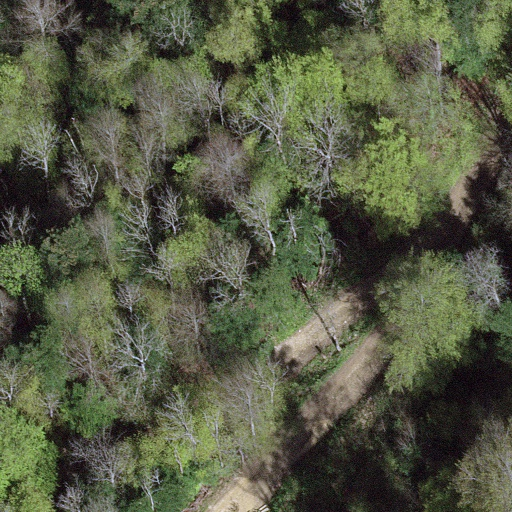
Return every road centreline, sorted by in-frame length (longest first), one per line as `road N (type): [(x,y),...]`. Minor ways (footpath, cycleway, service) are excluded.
road 1 (track): [(16,511),(189,424),(446,239)]
road 2 (track): [(264,479),(380,351),(446,239)]
road 3 (track): [(446,239),(511,113)]
